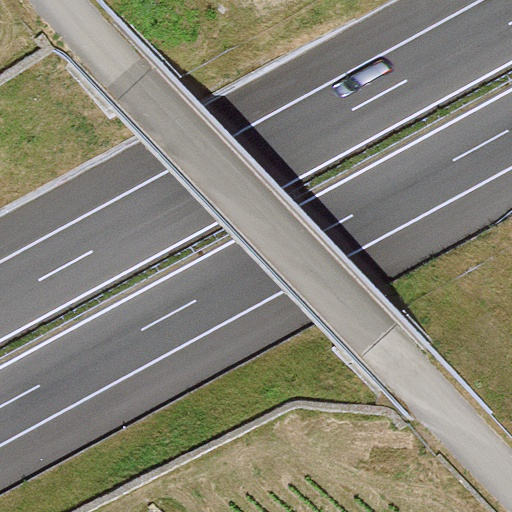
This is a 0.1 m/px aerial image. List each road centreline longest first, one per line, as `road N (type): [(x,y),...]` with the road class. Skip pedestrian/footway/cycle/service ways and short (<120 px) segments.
road 1 (unclassified): [(511,481),(128,86),(62,0)]
road 2 (motorway): [(0,408),(511,129)]
road 3 (motorway): [(511,18),(0,296)]
